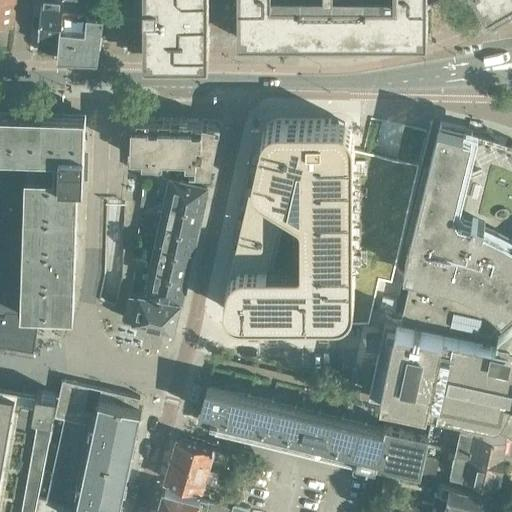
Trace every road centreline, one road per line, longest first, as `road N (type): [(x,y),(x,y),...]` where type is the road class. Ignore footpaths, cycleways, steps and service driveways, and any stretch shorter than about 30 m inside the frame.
road 1 (residential): [(186,371),(247,83)]
road 2 (residential): [(112,82),(89,287),(95,361)]
road 3 (secondary): [(247,83),(451,73)]
road 4 (residential): [(148,511),(186,371)]
road 5 (secondary): [(112,82),(247,83)]
